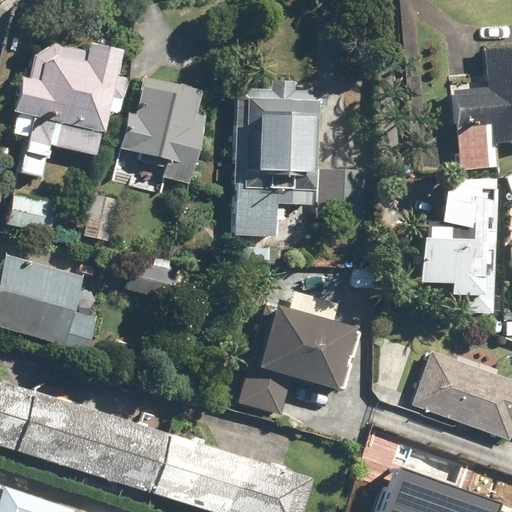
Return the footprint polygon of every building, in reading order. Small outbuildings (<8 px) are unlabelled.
[(49,43),(29,53),(23,78),(15,76),(7,110),(27,115),(13,172),(35,177),(43,145),(87,156),(93,132),(97,133),(117,51),(84,43),(82,51),(49,43)] [(481,88),(448,91),(454,151),(422,154),(424,171),(493,165),(491,144),(511,142),(511,44),(477,48),(481,88)] [(196,91),(140,77),(130,114),(121,112),(112,148),(159,160),(154,177),(182,184),(199,116),(190,113),(196,91)] [(267,88),(229,87),(225,236),(271,237),(272,201),(310,202),(310,218),(356,219),(358,171),(321,169),(323,91),(288,90),(289,82),(267,81),(267,88)] [(511,175),(501,180),(510,201),(511,200),(511,175)] [(491,177),(441,179),(433,220),(415,219),(413,283),(445,285),(444,296),(456,297),(456,313),(485,314),(491,177)] [(50,201),(7,192),(0,223),(0,224),(42,234),(50,201)] [(112,199),(88,193),(77,235),(101,241),(112,199)] [(78,277),(0,255),(0,328),(81,351),(90,318),(68,311),(78,277)] [(168,271),(128,259),(120,289),(160,300),(168,271)] [(351,330),(260,302),(229,402),(272,415),(285,374),(333,388),(351,330)] [(511,321),(501,321),(500,339),(511,340),(511,321)] [(511,382),(424,350),(404,405),(503,441),(508,429),(511,430),(511,382)] [(296,511),(308,476),(0,381),(0,448),(205,511),(296,511)] [(434,478),(407,468),(390,511),(484,511),(429,491),(434,478)] [(387,511),(396,485),(356,472),(343,511),(387,511)] [(69,511),(0,488),(0,511),(69,511)]
